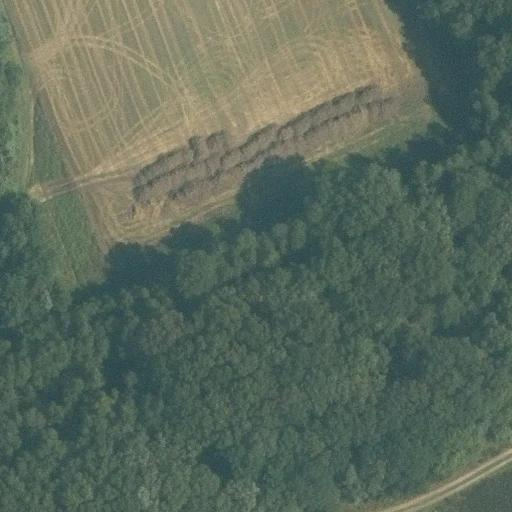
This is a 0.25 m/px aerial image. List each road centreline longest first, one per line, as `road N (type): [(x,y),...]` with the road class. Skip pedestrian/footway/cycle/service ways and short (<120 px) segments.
road 1 (track): [(0,231),(23,160),(21,101),(0,41)]
road 2 (track): [(511,453),(421,500),(377,511)]
